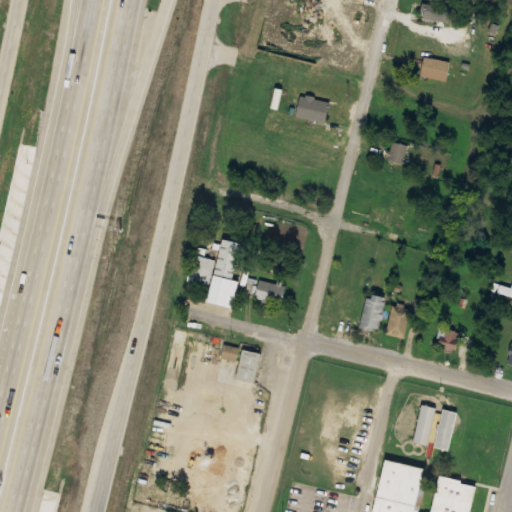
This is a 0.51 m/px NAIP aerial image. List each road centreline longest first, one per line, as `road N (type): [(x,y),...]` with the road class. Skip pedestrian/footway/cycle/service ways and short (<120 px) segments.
road 1 (motorway): [(29,511),(101,226),(170,0)]
road 2 (residential): [(263,511),(391,0)]
road 3 (motorway): [(16,511),(132,0)]
road 4 (tertiary): [(101,511),(214,0)]
road 5 (motorway): [(98,0),(0,411)]
road 6 (motorway): [(77,0),(3,400)]
road 7 (residential): [(182,308),(511,386)]
road 8 (tertiary): [(85,511),(143,332)]
